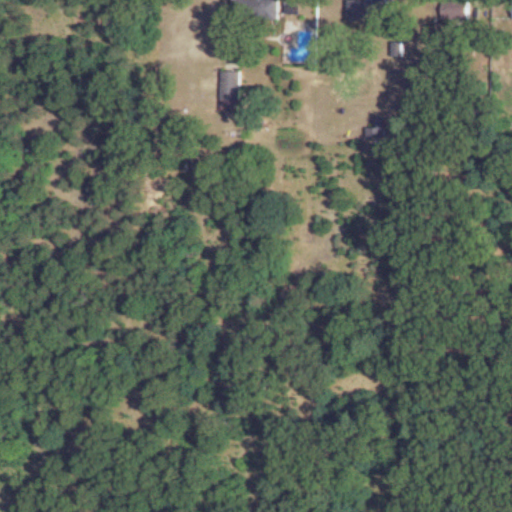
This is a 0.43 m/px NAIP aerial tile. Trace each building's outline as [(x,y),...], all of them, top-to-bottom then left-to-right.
[(281,0),(238,0),(238,19),(282,19),(281,0)] [(391,0),(351,0),(351,20),(392,20),(391,0)] [(471,19),(471,0),(447,0),(447,19),(471,19)] [(244,100),(244,71),(225,71),(225,100),(244,100)] [(371,127),(373,136),(388,133),(386,125),(371,127)]
